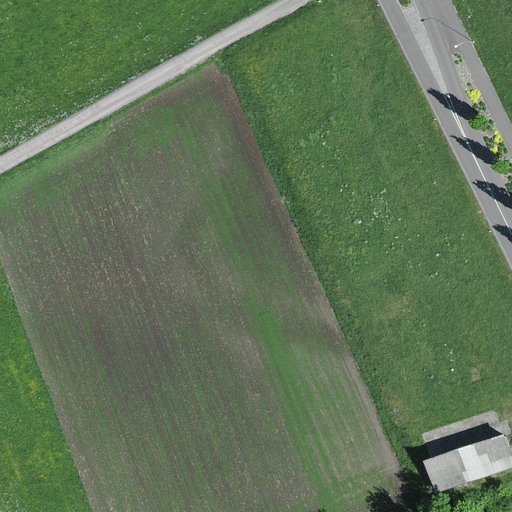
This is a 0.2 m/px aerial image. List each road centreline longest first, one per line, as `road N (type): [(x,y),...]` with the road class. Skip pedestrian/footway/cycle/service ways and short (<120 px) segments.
road 1 (track): [(0,164),(299,0)]
road 2 (secondary): [(511,233),(445,96)]
